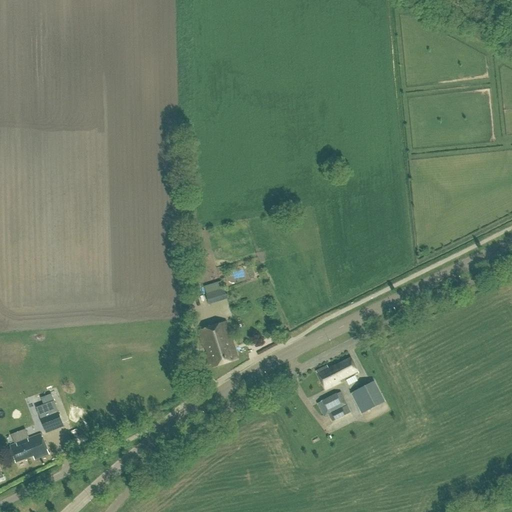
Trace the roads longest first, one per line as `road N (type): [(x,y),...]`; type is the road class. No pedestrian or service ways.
road 1 (tertiary): [(67,511),(180,419),(256,371),(511,242)]
road 2 (unclassified): [(109,511),(153,467),(240,402),(511,262)]
